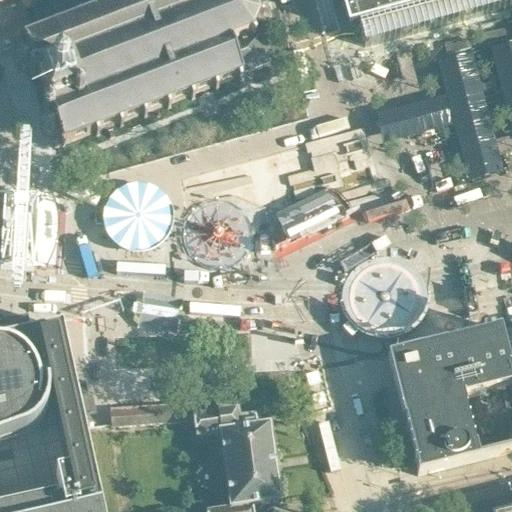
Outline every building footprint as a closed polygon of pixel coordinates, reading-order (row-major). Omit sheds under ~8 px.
[(271,20),(268,12),(264,3),(263,0),(130,0),(129,0),(125,0),(126,2),(106,9),(104,5),(101,6),(102,11),(82,18),(80,14),(77,15),(78,20),(58,28),(57,23),(53,25),(55,29),(25,40),(21,38),(20,42),(14,44),(17,52),(12,61),(17,71),(26,75),(28,82),(39,112),(40,111),(42,118),(38,127),(43,137),(51,141),(54,149),(60,147),(64,148),(64,147),(65,145),(95,133),(96,138),(100,136),(98,132),(118,124),(120,129),(124,127),(122,123),(142,115),(144,119),(147,118),(146,114),(166,106),(167,110),(171,109),(170,105),(190,97),(191,101),(195,100),(194,95),(214,88),(215,92),(219,91),(217,86),(237,79),(239,83),(241,82),(243,81),(241,77),(252,73),(274,65),(263,38),(271,20)] [(511,0),(338,0),(346,27),(347,31),(348,31),(359,28),(364,48),(511,8),(511,0)] [(340,33),(325,37),(333,67),(354,61),(354,62),(355,62),(356,62),(358,61),(357,61),(511,18),(511,8),(364,48),(359,28),(355,17),(350,18),(352,26),(349,27),(347,28),(347,29),(347,31),(348,31),(348,32),(346,33),(342,34),(341,34),(340,34),(340,33)] [(290,176),(295,198),(348,185),(345,174),(376,165),(367,128),(307,144),(314,170),(290,176)] [(0,511),(102,511),(75,385),(74,385),(69,361),(62,328),(29,335),(27,323),(0,329),(0,511)] [(511,453),(511,376),(504,345),(500,330),(388,359),(417,477),(511,453)] [(290,334),(254,336),(255,351),(292,348),(290,334)] [(110,411),(111,427),(111,430),(193,422),(196,439),(220,436),(230,510),(212,511),(252,511),(252,507),(280,503),(269,427),(256,429),(254,418),(239,420),(238,412),(194,418),(192,405),(110,411)]
